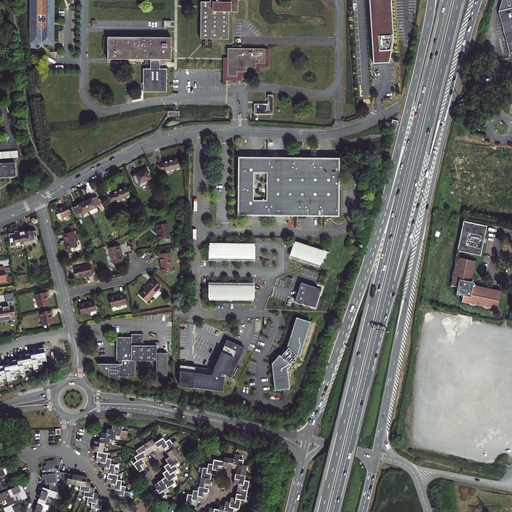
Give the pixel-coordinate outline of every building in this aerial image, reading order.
[(53,0),(28,0),(28,49),(40,49),(40,47),(40,45),(45,45),(53,45),(53,0)] [(201,2),(201,7),(201,39),(229,39),(229,11),(238,11),(237,0),(210,0),(210,2),(201,2)] [(390,0),(368,0),(373,65),(388,64),(393,42),(390,0)] [(511,0),(502,0),(499,12),(510,53),(511,52),(511,0)] [(108,46),(108,49),(108,59),(145,59),(150,59),(150,64),(150,68),(143,68),(143,91),(166,92),(167,69),(160,69),(160,59),(171,60),(171,38),(139,37),(132,37),(108,37),(108,38),(106,38),(106,46),(108,46)] [(228,48),(228,57),(227,76),(237,76),(237,72),(246,72),(246,67),(255,67),(255,63),(265,63),(265,49),(228,48)] [(227,76),(228,57),(223,57),(223,81),(242,80),(242,76),(251,76),(251,72),(260,72),(260,67),(270,67),(269,49),(265,49),(265,63),(255,63),(255,67),(246,67),(246,72),(237,72),(237,76),(227,76)] [(273,95),(268,95),(268,104),(254,103),(254,113),(273,113),(273,95)] [(340,157),(239,157),(238,215),(340,215),(340,157)] [(180,166),(178,158),(157,164),(159,170),(165,169),(166,170),(180,166)] [(15,162),(0,163),(0,177),(16,176),(15,162)] [(148,186),(153,183),(146,168),(132,175),(136,184),(140,183),(141,185),(146,182),(148,186)] [(126,187),(107,196),(110,202),(116,199),(117,200),(130,194),(126,187)] [(97,196),(85,201),(89,209),(90,212),(98,209),(96,205),(100,204),(97,196)] [(85,201),(73,206),(77,214),(89,209),(85,201)] [(71,213),(66,202),(63,204),(63,205),(58,207),(60,212),(57,213),(59,218),(71,213)] [(461,221),(456,250),(479,255),(482,240),(485,225),(461,221)] [(170,238),(168,226),(160,227),(156,228),(157,232),(158,232),(159,239),(170,238)] [(30,228),(22,229),(24,241),(37,239),(36,230),(30,231),(30,228)] [(12,249),(26,247),(24,241),(22,229),(15,230),(16,232),(9,233),(11,246),(12,246),(12,249)] [(74,230),(62,233),(64,240),(65,240),(67,248),(77,246),(74,230)] [(323,248),(295,240),(290,255),(319,263),(323,248)] [(255,242),(210,242),(210,257),(254,258),(255,242)] [(122,252),(121,245),(109,246),(111,263),(122,262),(121,252),(122,252)] [(327,250),(323,248),(319,263),(320,264),(327,250)] [(172,251),(159,253),(160,257),(161,257),(163,272),(173,270),(171,256),(172,256),(172,251)] [(495,309),(499,291),(473,286),(471,282),(469,280),(473,261),(454,257),(454,258),(452,259),(452,262),(453,264),(452,272),(449,273),(449,276),(450,277),(449,285),(453,286),(455,289),(454,294),(458,295),(460,298),(460,302),(468,304),(469,306),(472,307),(473,305),(482,307),(483,309),(486,310),(488,308),(495,309)] [(89,262),(74,266),(76,276),(85,274),(85,276),(92,274),(89,262)] [(162,287),(153,278),(148,284),(148,285),(140,294),(148,301),(153,295),(159,290),(162,287)] [(302,281),(300,287),(296,299),(316,306),(319,298),(319,292),(321,292),(321,291),(321,289),(320,289),(320,288),(318,287),(318,286),(302,281)] [(254,299),(254,284),(210,283),(210,299),(254,299)] [(48,294),(47,290),(35,293),(38,305),(48,303),(46,295),(48,294)] [(116,293),(107,295),(109,306),(127,302),(124,290),(116,292),(116,293)] [(153,295),(156,298),(161,292),(159,290),(153,295)] [(2,305),(0,305),(0,320),(1,320),(8,319),(11,319),(10,318),(10,316),(14,316),(12,300),(13,300),(12,292),(4,293),(5,302),(7,301),(8,305),(3,306),(2,305)] [(85,299),(78,301),(81,313),(96,309),(94,299),(85,301),(85,299)] [(52,308),(40,311),(43,324),(53,322),(50,313),(53,313),(52,308)] [(274,389),(281,389),(288,388),(287,367),(291,364),(289,362),(297,354),(300,355),(311,320),(297,316),(287,345),(288,347),(281,355),(280,354),(273,362),(274,389)] [(117,336),(117,360),(122,360),(122,363),(120,363),(120,375),(135,375),(135,359),(156,360),(156,352),(156,345),(143,344),(143,333),(132,333),(132,336),(117,336)] [(230,376),(244,347),(237,344),(227,339),(213,368),(214,369),(211,376),(204,373),(195,372),(193,387),(214,389),(214,386),(220,389),(225,378),(220,376),(222,372),(230,376)] [(0,384),(4,384),(2,377),(7,376),(7,380),(17,378),(15,371),(20,370),(20,374),(30,372),(28,365),(33,364),(34,368),(43,366),(42,361),(47,360),(44,347),(38,348),(35,349),(35,352),(26,354),(22,355),(22,358),(14,359),(8,361),(9,364),(1,366),(0,365),(0,384)] [(435,368),(437,352),(421,351),(419,367),(435,368)] [(156,352),(156,360),(156,374),(167,375),(167,352),(156,352)] [(120,378),(120,375),(120,363),(112,363),(97,363),(98,365),(100,368),(101,369),(101,370),(103,371),(105,373),(106,374),(109,376),(112,377),(115,378),(120,378)] [(496,416),(480,450),(491,455),(504,427),(501,426),(504,420),(496,416)] [(116,434),(126,436),(127,430),(121,429),(122,425),(113,424),(112,425),(112,428),(117,429),(116,434)] [(433,425),(422,426),(423,442),(435,441),(433,425)] [(111,433),(110,438),(115,439),(116,434),(117,429),(112,428),(107,427),(107,429),(106,432),(111,433)] [(109,443),(110,438),(111,433),(106,432),(101,431),(100,436),(100,441),(105,442),(109,443)] [(144,443),(150,451),(154,449),(157,446),(160,450),(162,449),(164,448),(168,445),(165,440),(163,436),(155,442),(152,438),(144,443)] [(168,445),(164,448),(166,450),(167,452),(175,446),(179,443),(176,439),(172,442),(169,438),(165,440),(168,445)] [(100,441),(95,440),(94,444),(93,449),(98,450),(96,457),(96,460),(100,461),(105,462),(106,457),(107,452),(103,451),(105,442),(100,441)] [(150,451),(144,443),(136,449),(139,453),(143,450),(146,454),(148,453),(150,451)] [(180,454),(175,446),(167,452),(168,453),(169,455),(172,460),(177,457),(180,454)] [(139,453),(135,456),(138,460),(134,463),(139,470),(144,467),(147,465),(144,461),(147,459),(148,458),(146,454),(143,450),(139,453)] [(224,504),(224,509),(228,510),(233,511),(234,506),(239,507),(241,498),(245,499),(249,480),(244,479),(247,464),(242,464),(243,459),(239,458),(240,453),(234,452),(234,457),(232,467),(235,467),(236,468),(236,471),(235,478),(234,482),(238,483),(238,486),(237,492),(236,497),(234,496),(231,496),(230,500),(228,500),(225,499),(224,504)] [(163,489),(175,481),(173,477),(177,474),(174,470),(178,468),(175,463),(179,461),(177,457),(172,460),(169,455),(166,458),(167,460),(168,462),(164,465),(165,467),(167,469),(163,472),(164,473),(166,476),(163,477),(157,481),(154,484),(157,488),(155,489),(153,490),(158,498),(166,493),(163,489)] [(234,457),(224,455),(222,465),(227,466),(232,467),(234,457)] [(111,458),(106,457),(105,462),(100,461),(100,464),(100,466),(104,467),(109,468),(110,462),(111,458)] [(223,460),(214,458),(213,463),(212,468),(217,469),(219,469),(222,470),(222,465),(223,460)] [(48,482),(49,488),(57,491),(60,492),(61,486),(61,482),(62,482),(60,472),(59,468),(55,469),(54,459),(46,460),(46,464),(44,465),(44,469),(42,469),(43,478),(45,478),(46,482),(48,482)] [(0,475),(7,473),(10,479),(16,476),(10,462),(0,466),(0,475)] [(115,488),(120,489),(121,484),(122,479),(117,478),(119,469),(114,468),(115,463),(110,462),(109,468),(104,467),(104,469),(103,471),(108,472),(108,476),(107,481),(111,482),(110,485),(110,487),(115,488)] [(208,464),(203,463),(198,489),(193,489),(192,494),(188,493),(186,502),(195,504),(196,502),(196,499),(201,500),(201,498),(202,495),(206,496),(207,492),(209,483),(211,475),(211,473),(216,474),(216,472),(217,469),(212,468),(213,463),(208,462),(208,464)] [(69,472),(68,472),(66,482),(80,484),(85,485),(86,480),(87,476),(85,475),(69,472)] [(88,481),(86,480),(85,485),(80,484),(79,489),(84,490),(89,491),(90,486),(91,481),(88,481)] [(21,482),(8,489),(15,503),(18,501),(28,496),(21,482)] [(120,489),(115,488),(114,491),(114,493),(119,494),(124,495),(125,489),(126,485),(121,484),(120,489)] [(43,486),(38,500),(52,505),(57,491),(49,488),(43,486)] [(92,486),(90,486),(89,491),(84,490),(83,495),(88,496),(87,500),(92,501),(91,506),(100,508),(102,498),(100,498),(97,497),(98,492),(97,492),(94,491),(95,487),(92,486)] [(0,492),(0,501),(6,498),(9,505),(15,503),(8,489),(0,492)] [(129,491),(125,489),(124,495),(119,494),(118,496),(118,498),(127,500),(129,491)] [(52,505),(38,500),(33,511),(41,511),(43,508),(50,511),(52,505)] [(23,511),(18,501),(15,503),(9,505),(4,508),(6,511),(7,511),(13,509),(14,511),(23,511)] [(224,509),(224,504),(222,504),(220,503),(219,508),(218,511),(227,511),(228,510),(224,509)]
